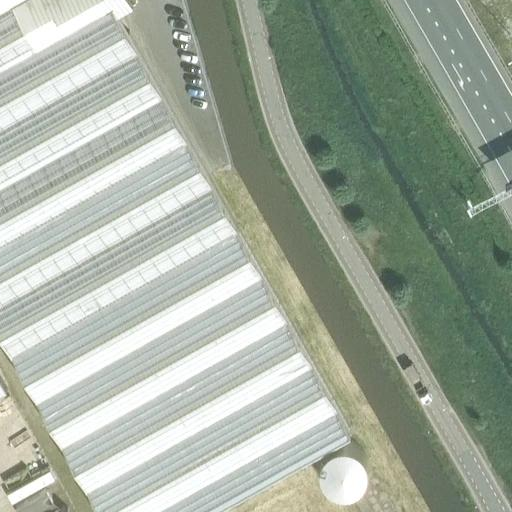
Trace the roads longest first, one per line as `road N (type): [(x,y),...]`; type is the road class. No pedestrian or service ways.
road 1 (tertiary): [(496,511),(288,147),(249,0)]
road 2 (motorway): [(442,0),(511,122)]
